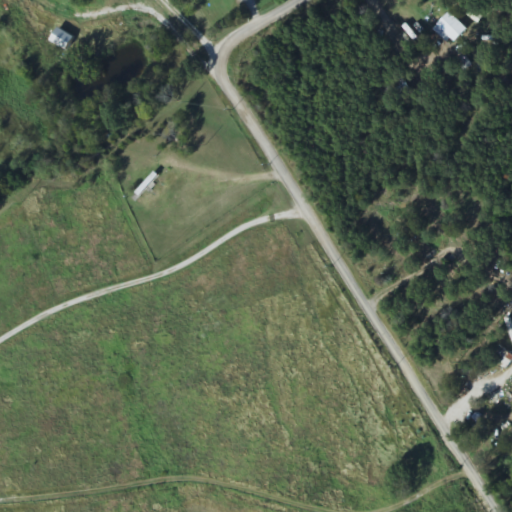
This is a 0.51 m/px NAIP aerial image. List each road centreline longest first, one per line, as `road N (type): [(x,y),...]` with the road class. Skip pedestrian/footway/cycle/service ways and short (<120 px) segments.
road 1 (residential): [(496,511),(214,71),(230,44),(305,0)]
road 2 (residential): [(302,209),(239,228),(182,265),(99,289),(0,337)]
